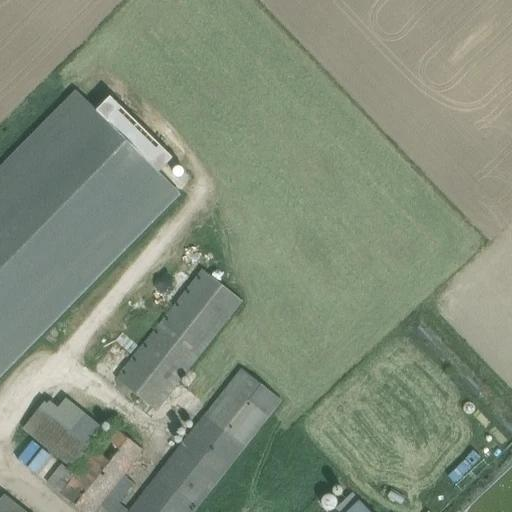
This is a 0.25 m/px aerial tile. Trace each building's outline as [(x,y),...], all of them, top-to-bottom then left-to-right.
[(174,159),(111,97),(108,101),(97,111),(77,92),(0,170),(0,381),(25,357),(152,227),(183,196),(160,173),(174,159)] [(203,270),(203,271),(117,380),(157,411),(243,301),(203,270)] [(83,511),(193,511),(282,400),(243,369),(130,511),(119,503),(135,484),(124,475),(144,450),(115,427),(76,476),(61,495),(83,511)] [(101,427),(63,397),(55,406),(45,398),(22,428),(70,466),(101,427)] [(371,511),(360,501),(353,493),(336,509),(338,511),(371,511)] [(0,511),(23,511),(4,497),(0,501),(0,511)]
